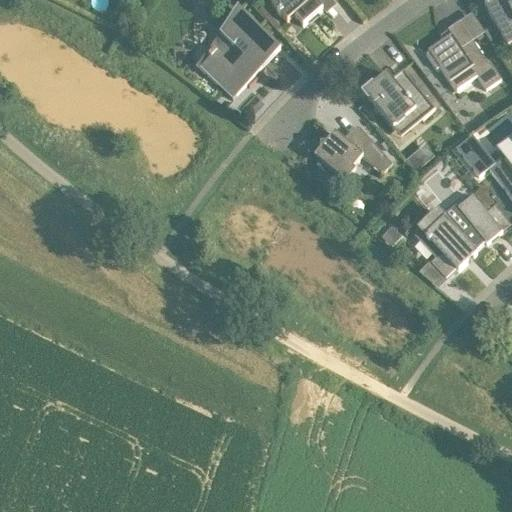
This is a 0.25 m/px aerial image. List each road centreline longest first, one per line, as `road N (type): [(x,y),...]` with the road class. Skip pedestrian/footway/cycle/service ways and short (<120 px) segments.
road 1 (residential): [(511,459),(211,297),(0,139)]
road 2 (residential): [(267,132),(425,0)]
